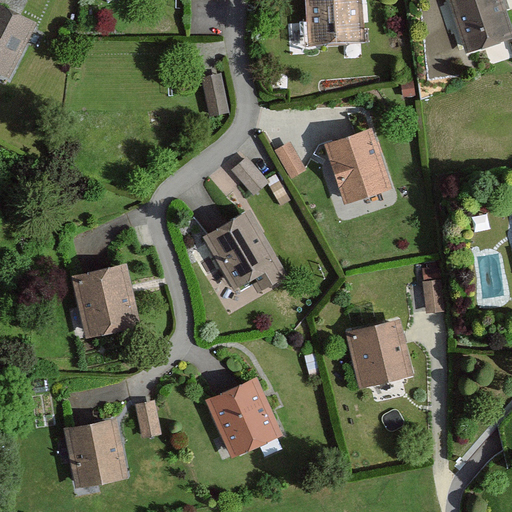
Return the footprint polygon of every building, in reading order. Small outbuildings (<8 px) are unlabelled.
[(362,0),(306,0),(308,44),(364,42),(362,0)] [(445,0),(463,50),(511,33),(511,25),(503,0),(445,0)] [(35,23),(0,5),(0,73),(8,78),(35,23)] [(222,70),(202,75),(211,116),(231,112),(222,70)] [(370,126),(324,142),(345,201),(390,185),(370,126)] [(290,140),(275,149),(291,178),(306,169),(290,140)] [(246,156),(232,168),(254,194),(269,182),(246,156)] [(244,209),(199,235),(231,287),(275,260),(244,209)] [(124,261),(68,275),(84,338),(140,324),(124,261)] [(440,280),(423,282),(427,312),(444,310),(440,280)] [(398,318),(344,331),(358,387),(411,374),(398,318)] [(253,376),(202,398),(227,456),(279,434),(253,376)] [(155,398),(136,402),(143,438),(162,434),(155,398)] [(114,417),(62,426),(73,487),(125,477),(114,417)]
